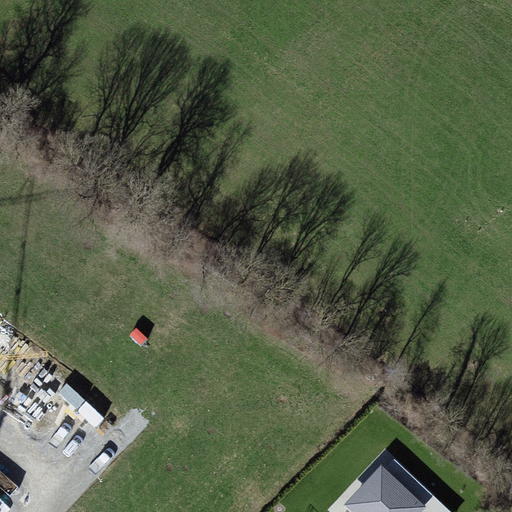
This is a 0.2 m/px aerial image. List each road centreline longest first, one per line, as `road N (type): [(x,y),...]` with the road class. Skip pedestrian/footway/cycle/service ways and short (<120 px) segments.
road 1 (motorway): [(511,332),(0,448)]
road 2 (motorway): [(225,511),(511,446)]
